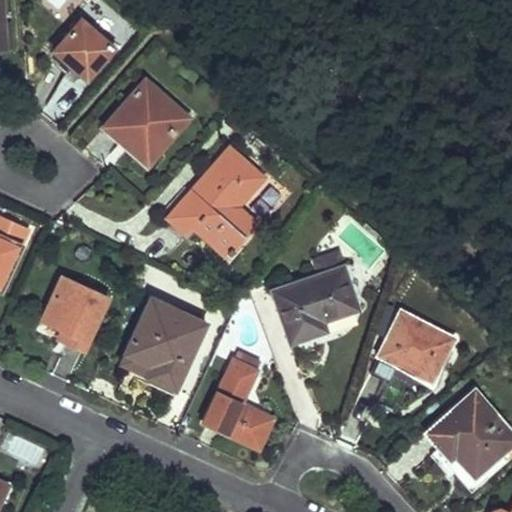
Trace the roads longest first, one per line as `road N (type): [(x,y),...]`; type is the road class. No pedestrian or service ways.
road 1 (unknown): [(401,511),(367,472),(303,443),(274,510)]
road 2 (residential): [(101,433),(277,511)]
